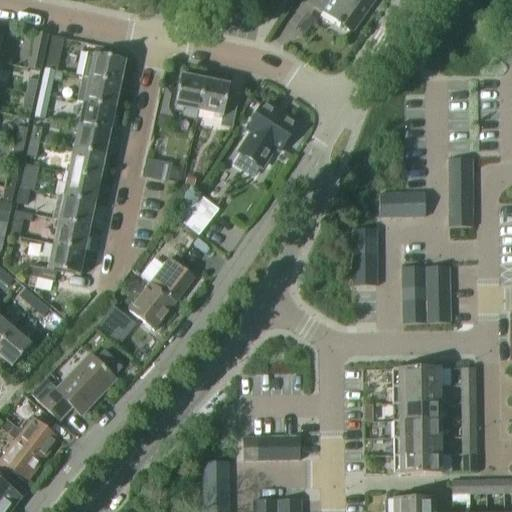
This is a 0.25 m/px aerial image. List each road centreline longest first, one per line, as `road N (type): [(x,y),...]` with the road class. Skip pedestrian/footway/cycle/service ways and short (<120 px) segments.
road 1 (residential): [(34,511),(181,341),(302,164)]
road 2 (unclassified): [(93,511),(223,360),(263,300)]
road 3 (residential): [(105,287),(156,39)]
road 4 (residential): [(156,39),(280,68),(340,103)]
road 5 (residential): [(332,511),(328,342)]
road 6 (residential): [(488,340),(328,342)]
road 7 (residential): [(0,6),(156,39)]
road 8 (unclassified): [(263,300),(314,189),(302,164)]
road 9 (residential): [(487,301),(487,183),(502,175)]
road 10 (residential): [(511,453),(490,453),(488,340)]
road 11 (unclassified): [(340,103),(411,0)]
